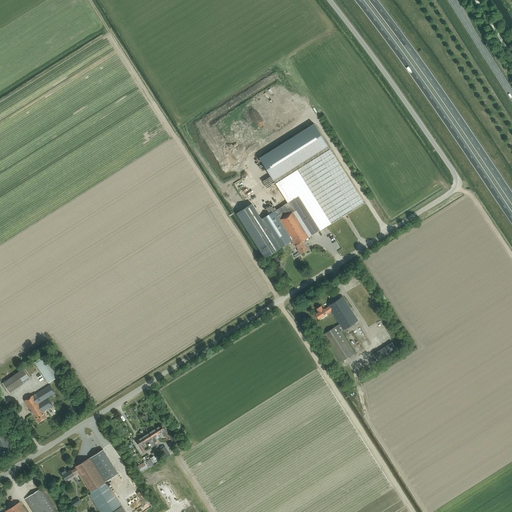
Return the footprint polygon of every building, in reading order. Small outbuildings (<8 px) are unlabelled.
[(275,183),(330,149),(314,124),(259,158),(275,183)] [(236,214),(265,258),(292,241),(296,247),(296,246),(301,254),(308,249),(302,241),(342,217),(364,203),(330,149),(275,183),(287,203),(261,219),(252,204),(236,214)] [(331,298),(333,301),(343,295),(342,292),(331,298)] [(341,332),(343,330),(358,320),(343,297),(328,306),(329,307),(325,309),(324,308),(323,309),(321,306),(317,309),(319,312),(315,314),(318,319),(327,313),(331,311),(340,324),(323,335),(341,362),(354,353),(341,332)] [(392,342),(373,354),(377,361),(396,349),(392,342)] [(34,362),(48,383),(61,375),(47,354),(34,362)] [(3,383),(9,393),(30,379),(23,369),(3,383)] [(53,405),(48,398),(55,393),(50,385),(49,386),(33,396),(33,395),(25,401),(38,422),(47,417),(43,411),(53,405)] [(0,423),(0,451),(12,444),(0,423)] [(155,429),(159,434),(163,432),(164,435),(165,435),(166,437),(168,436),(162,425),(155,429)] [(154,437),(159,434),(155,429),(149,433),(156,444),(158,442),(154,437)] [(152,446),(156,444),(149,433),(142,437),(146,442),(149,440),(152,446)] [(99,444),(105,438),(101,434),(95,439),(99,444)] [(143,444),(146,442),(142,437),(137,440),(144,451),(146,450),(144,447),(145,447),(143,444)] [(108,453),(113,450),(109,444),(104,447),(108,453)] [(169,452),(167,448),(165,446),(160,449),(164,456),(169,452)] [(105,485),(104,482),(111,478),(95,454),(75,467),(76,468),(72,470),(71,470),(67,472),(65,468),(60,472),(66,480),(74,474),(78,471),(90,491),(89,491),(91,494),(90,495),(100,511),(125,511),(107,484),(105,485)] [(141,471),(147,468),(144,462),(137,466),(141,471)] [(33,511),(57,511),(42,487),(25,499),(33,511)] [(130,506),(141,499),(137,493),(127,500),(130,506)] [(8,494),(3,497),(6,502),(11,499),(8,494)] [(26,511),(20,502),(5,511),(6,511),(5,511),(26,511)]
